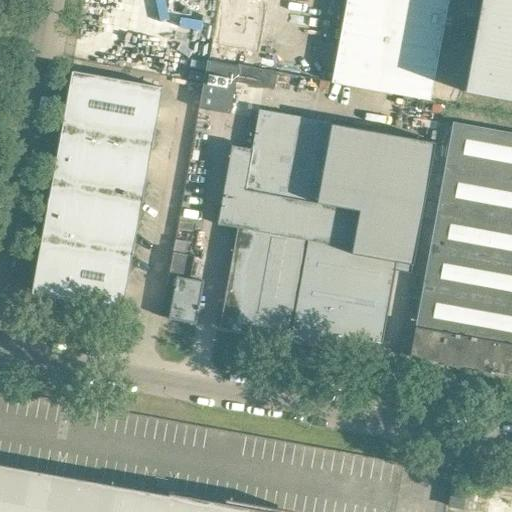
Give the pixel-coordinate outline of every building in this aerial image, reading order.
[(351,0),(336,83),(430,101),(448,0),(351,0)] [(511,0),(478,0),(461,91),(511,100),(511,0)] [(207,61),(198,108),(229,113),(234,83),(237,66),(207,61)] [(237,66),(234,83),(266,88),(270,71),(238,65),(237,66)] [(64,109),(33,277),(46,296),(121,309),(131,252),(161,87),(71,71),(64,109)] [(333,348),(378,355),(378,351),(393,269),(394,261),(412,264),(433,140),(258,109),(251,147),(231,143),(215,226),(236,229),(218,327),(290,340),(333,348)] [(511,375),(511,134),(450,124),(409,356),(424,359),(511,375)] [(174,239),(166,286),(174,287),(168,318),(194,323),(202,281),(189,278),(193,256),(185,254),(188,242),(174,239)] [(166,494),(0,463),(0,511),(292,511),(293,511),(223,498),(223,502),(166,492),(166,494)] [(466,487),(451,484),(448,506),(462,508),(466,487)]
